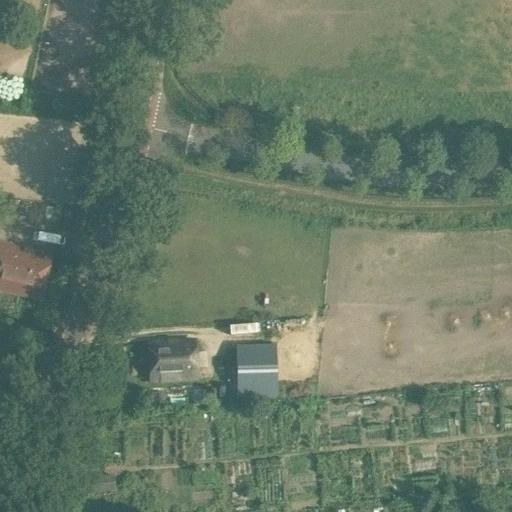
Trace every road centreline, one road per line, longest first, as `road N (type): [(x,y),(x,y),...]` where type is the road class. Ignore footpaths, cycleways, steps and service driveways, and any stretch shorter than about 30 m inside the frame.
road 1 (tertiary): [(9,511),(105,249),(137,124)]
road 2 (unclassified): [(511,171),(384,177),(137,124)]
road 3 (tertiary): [(137,124),(166,0)]
